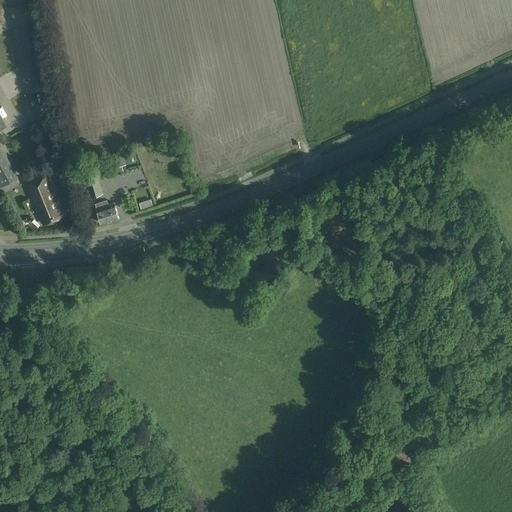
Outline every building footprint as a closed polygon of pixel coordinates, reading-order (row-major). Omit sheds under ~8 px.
[(8,87),(17,81),(14,77),(5,82),(8,87)] [(18,177),(0,143),(0,187),(3,193),(19,185),(15,178),(18,177)] [(114,153),(112,154),(116,167),(123,165),(123,164),(120,152),(114,153)] [(84,169),(91,195),(103,192),(96,166),(84,169)] [(65,206),(61,208),(48,176),(27,184),(43,223),(68,213),(65,206)] [(125,193),(132,191),(129,180),(122,182),(125,193)] [(153,205),(151,199),(142,201),(144,208),(153,205)] [(98,207),(97,207),(101,222),(118,217),(114,203),(104,205),(103,200),(96,202),(98,207)] [(24,203),(27,210),(32,208),(29,201),(24,203)]
